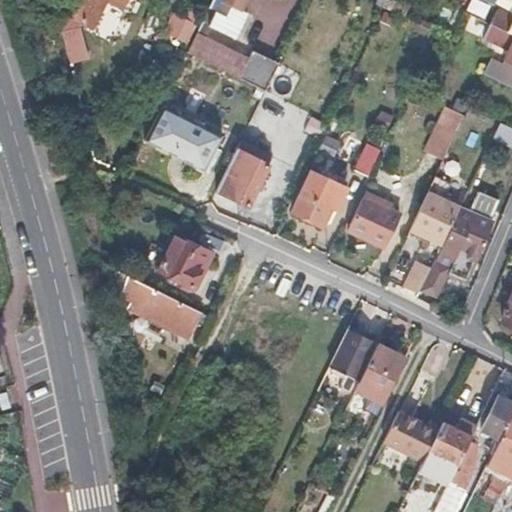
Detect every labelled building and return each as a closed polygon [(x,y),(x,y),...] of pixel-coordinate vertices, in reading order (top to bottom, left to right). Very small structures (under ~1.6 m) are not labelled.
[(79,0),(72,15),(69,14),(60,30),(68,63),(87,58),(79,25),(80,22),(92,28),(106,1),(120,8),(124,0),(79,0)] [(241,0),(211,0),(202,20),(211,24),(235,36),(242,20),(238,17),(242,9),(238,7),(241,0)] [(511,15),(498,10),(492,24),(511,33),(511,15)] [(189,43),(194,24),(172,18),(167,37),(189,43)] [(211,24),(202,20),(195,35),(204,39),(211,24)] [(483,37),(509,49),(503,64),(511,68),(511,33),(492,24),(490,23),(483,37)] [(195,35),(186,54),(264,89),(278,61),(250,47),(245,58),(204,39),(195,35)] [(488,57),(481,73),(511,86),(511,68),(503,64),(488,57)] [(463,113),(445,105),(435,128),(452,136),(463,113)] [(218,135),(172,113),(155,146),(201,169),(218,135)] [(511,126),(500,121),(492,137),(511,145),(511,126)] [(452,136),(435,128),(430,139),(447,147),(452,136)] [(336,144),(320,136),(312,154),(328,161),(336,144)] [(379,150),(368,144),(356,170),(367,176),(379,150)] [(247,154),(236,149),(216,192),(249,208),(272,157),(250,147),(247,154)] [(345,191),(309,174),(290,215),(320,228),(323,221),(330,224),(345,191)] [(459,207),(426,193),(409,230),(441,244),(459,207)] [(398,217),(363,201),(349,232),(384,248),(398,217)] [(492,220),(459,207),(441,244),(434,258),(450,264),(448,270),(464,277),(476,253),(479,255),(495,222),(492,220)] [(195,244),(176,235),(158,270),(191,287),(200,270),(197,268),(203,257),(191,251),(195,244)] [(448,270),(450,264),(434,258),(419,289),(437,296),(448,270)] [(201,315),(129,278),(120,297),(130,302),(127,308),(188,339),(201,315)] [(511,300),(502,323),(511,327),(511,300)] [(374,344),(345,330),(328,366),(341,372),(348,358),(363,366),(374,344)] [(404,358),(376,345),(354,389),(382,403),(404,358)] [(511,410),(511,404),(496,396),(479,429),(497,439),(511,410)] [(511,410),(497,439),(506,444),(478,499),(491,506),(507,475),(511,465),(511,410)] [(437,431),(397,412),(382,442),(422,463),(437,431)] [(441,423),(437,431),(422,463),(418,469),(447,483),(467,442),(469,438),(441,423)] [(476,446),(467,442),(447,483),(462,491),(469,478),(476,446)] [(309,482),(301,498),(294,511),(327,511),(335,495),(309,482)] [(462,491),(447,483),(432,511),(460,511),(469,495),(462,491)] [(301,498),(289,492),(281,505),(294,511),(301,498)]
